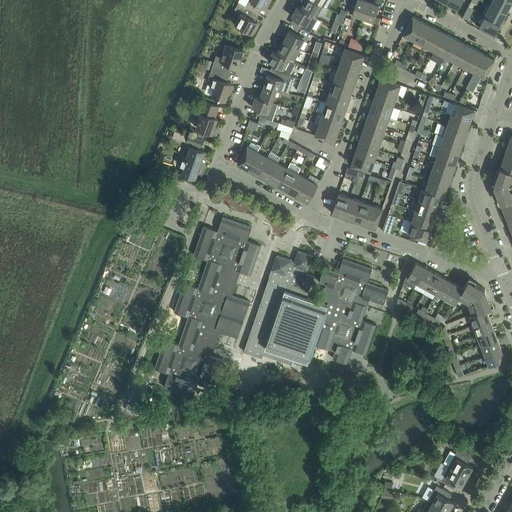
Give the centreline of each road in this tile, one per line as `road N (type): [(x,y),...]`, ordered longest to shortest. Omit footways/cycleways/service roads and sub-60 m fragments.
road 1 (residential): [(120,408),(217,167)]
road 2 (residential): [(217,167),(265,32),(286,0)]
road 3 (unclassified): [(501,272),(472,184),(496,112)]
road 4 (residential): [(501,272),(374,238)]
road 5 (residential): [(511,54),(403,1)]
road 6 (residential): [(324,220),(217,167)]
